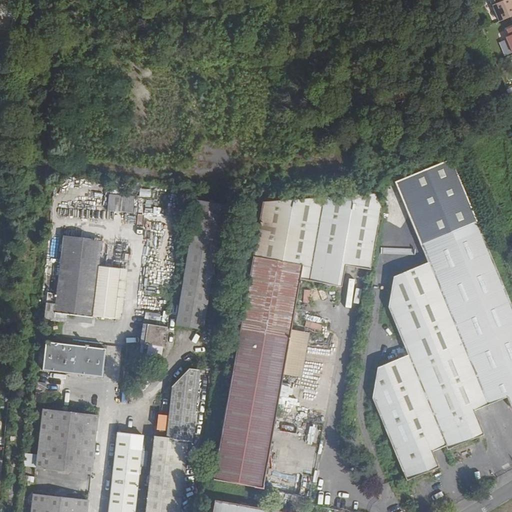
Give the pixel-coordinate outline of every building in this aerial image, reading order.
[(491,4),(498,21),(511,14),(511,0),(493,0),(495,3),(491,4)] [(511,54),(511,52),(511,24),(504,28),(507,35),(503,37),(511,54)] [(24,120),(23,136),(30,137),(31,121),(24,120)] [(511,405),(511,311),(448,160),(394,183),(408,217),(417,222),(413,227),(427,263),(394,277),(389,308),(408,356),(378,368),(374,400),(406,480),(430,470),(428,466),(435,463),(431,452),(443,447),(445,451),(476,438),(474,435),(481,432),(473,412),(505,397),(509,407),(511,405)] [(109,194),(127,196),(128,182),(110,180),(109,194)] [(150,197),(151,190),(140,189),(139,196),(150,197)] [(127,196),(109,194),(107,211),(133,213),(134,196),(127,196)] [(262,489),(299,280),(325,283),(331,284),(334,285),(335,281),(342,282),(344,267),(352,268),(370,271),(380,209),(374,194),(262,202),(213,480),(262,489)] [(196,201),(176,326),(202,330),(222,205),(196,201)] [(417,222),(408,217),(413,227),(417,222)] [(152,225),(143,284),(148,285),(146,295),(159,297),(167,246),(160,245),(163,227),(152,225)] [(118,271),(98,268),(79,266),(82,239),(63,237),(56,295),(47,294),(44,320),(63,322),(64,315),(91,318),(92,317),(112,319),(118,271)] [(79,266),(98,268),(101,241),(82,239),(79,266)] [(147,321),(166,322),(167,304),(148,303),(147,321)] [(305,321),(304,328),(321,331),(322,324),(305,321)] [(162,346),(165,327),(142,323),(139,343),(142,343),(162,346)] [(42,370),(101,378),(104,350),(45,342),(42,370)] [(180,440),(188,440),(191,441),(199,371),(186,369),(172,383),(167,438),(154,437),(145,511),(178,511),(180,506),(173,505),(180,440)] [(37,383),(35,399),(34,404),(43,405),(44,394),(45,384),(37,383)] [(96,417),(42,410),(35,468),(90,474),(96,417)] [(131,511),(140,435),(116,432),(106,511),(131,511)] [(180,506),(188,440),(180,440),(173,505),(180,506)] [(85,511),(87,502),(32,496),(30,511),(85,511)] [(282,511),(213,500),(210,511),(282,511)]
